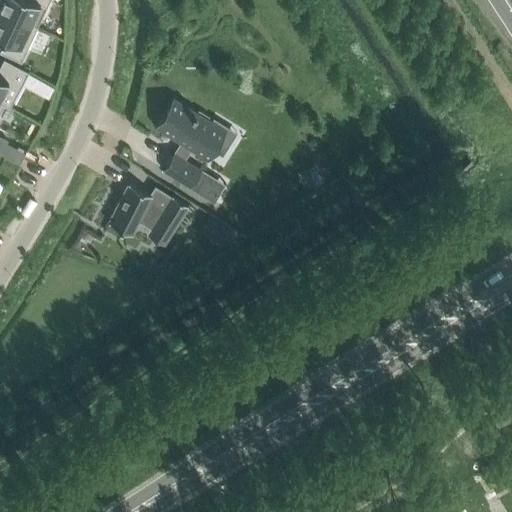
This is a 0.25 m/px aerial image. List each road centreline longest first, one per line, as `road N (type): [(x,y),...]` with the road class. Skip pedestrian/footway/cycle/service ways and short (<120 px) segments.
road 1 (unclassified): [(0,290),(81,148),(103,82),(109,0)]
road 2 (secondary): [(133,511),(387,356)]
road 3 (secondary): [(511,265),(387,356)]
road 4 (secondary): [(387,356),(511,294)]
